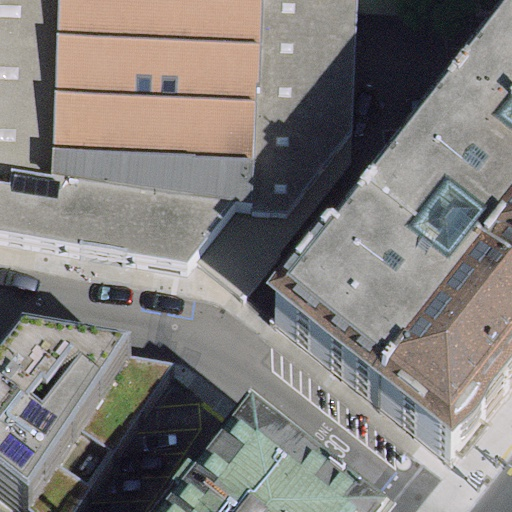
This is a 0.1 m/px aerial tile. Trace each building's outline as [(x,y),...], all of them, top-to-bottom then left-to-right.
[(0,0),(0,198),(9,186),(50,194),(60,2),(59,0),(0,0)] [(59,0),(60,2),(265,10),(265,0),(59,0)] [(359,0),(265,0),(265,10),(256,222),(272,223),(289,225),(353,143),(359,5),(359,0)] [(256,222),(265,10),(60,2),(50,194),(236,219),(256,222)] [(511,49),(368,231),(420,275),(448,240),(483,266),(474,279),(511,307),(511,49)] [(200,267),(236,219),(50,194),(9,186),(0,198),(0,246),(88,261),(191,279),(200,267)] [(236,219),(200,267),(246,304),(283,259),(272,223),(256,222),(236,219)] [(420,275),(368,231),(339,268),(327,268),(278,330),(453,470),(508,401),(511,395),(511,307),(474,279),(483,266),(448,240),(420,275)] [(86,511),(176,379),(35,353),(0,398),(0,497),(19,511),(86,511)] [(348,511),(255,437),(196,511),(348,511)]
